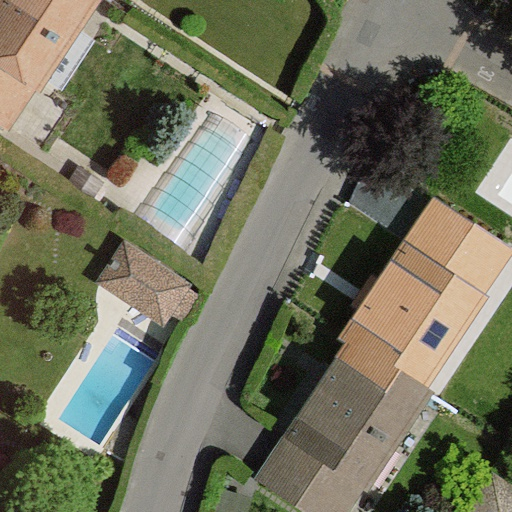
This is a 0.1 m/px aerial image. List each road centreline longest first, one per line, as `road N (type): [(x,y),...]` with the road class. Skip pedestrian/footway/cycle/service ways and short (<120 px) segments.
road 1 (residential): [(164,511),(217,341),(393,0)]
road 2 (residential): [(404,0),(511,62)]
